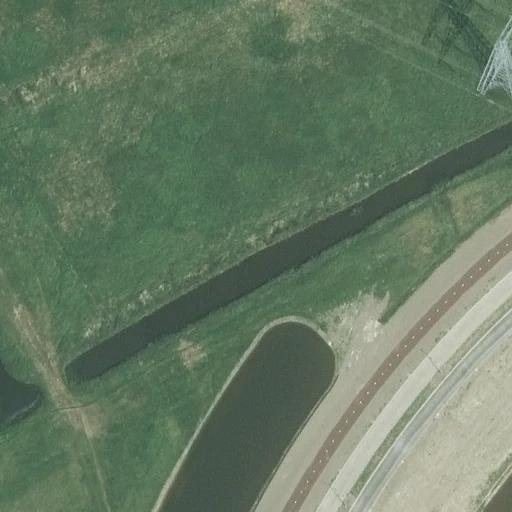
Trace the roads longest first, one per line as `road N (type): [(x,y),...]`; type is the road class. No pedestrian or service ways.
road 1 (unclassified): [(511,286),(417,382),(327,511)]
road 2 (unclassified): [(360,511),(407,434),(511,322)]
